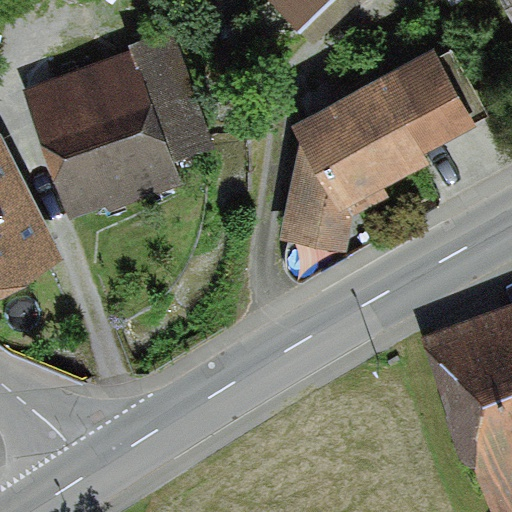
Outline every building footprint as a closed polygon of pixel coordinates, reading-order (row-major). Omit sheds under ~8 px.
[(271,0),(316,46),(363,0),(271,0)] [(511,0),(500,0),(511,21),(511,0)] [(26,92),(72,217),(179,179),(172,158),(213,143),(171,26),(123,44),(127,56),(26,92)] [(281,238),(344,253),(353,214),(389,194),(381,189),(429,164),(423,153),(487,119),(453,55),(438,63),(432,52),(293,127),(303,145),(281,238)] [(0,292),(61,262),(0,137),(0,292)] [(511,307),(425,340),(489,511),(500,511),(511,507),(511,307)]
